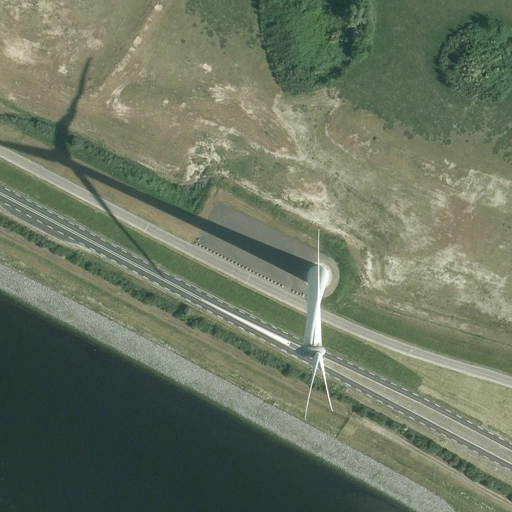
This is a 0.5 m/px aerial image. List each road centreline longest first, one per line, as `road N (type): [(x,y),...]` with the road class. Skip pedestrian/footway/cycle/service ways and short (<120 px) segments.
road 1 (unclassified): [(511,383),(366,335),(0,150)]
road 2 (primary): [(211,305),(511,467)]
road 3 (primary): [(511,448),(211,305)]
road 4 (primary): [(211,305),(0,193)]
